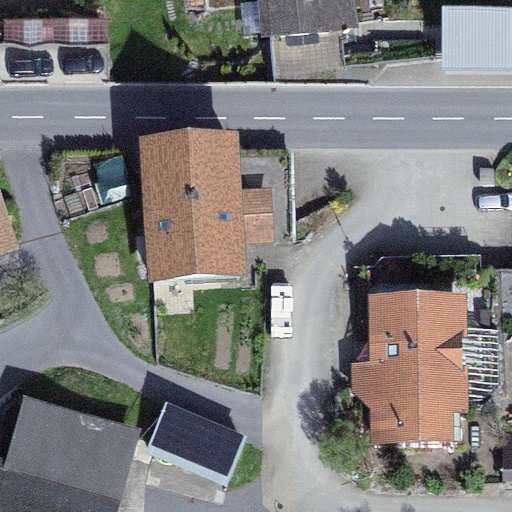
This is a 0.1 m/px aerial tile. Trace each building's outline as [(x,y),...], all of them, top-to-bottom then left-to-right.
[(187,0),(188,8),(209,12),(207,0),(187,0)] [(340,32),(353,30),(348,0),(207,0),(209,12),(245,9),(270,6),(272,36),(275,79),(344,71),(340,32)] [(248,39),(272,36),(270,6),(245,9),(248,39)] [(442,76),(511,76),(511,16),(443,16),(442,76)] [(10,26),(10,49),(110,49),(109,26),(10,26)] [(0,77),(13,85),(110,84),(110,49),(10,49),(5,49),(0,49),(0,77)] [(291,160),(233,160),(233,151),(146,156),(153,285),(241,280),(239,248),(293,245),(291,160)] [(397,447),(460,446),(459,334),(458,307),(377,308),(378,372),(378,390),(379,441),(397,441),(397,447)] [(460,446),(493,445),(491,334),(459,334),(460,446)] [(360,390),(378,390),(378,372),(360,372),(360,390)] [(0,511),(111,511),(131,439),(27,410),(7,481),(0,479),(0,511)] [(150,459),(225,487),(242,441),(167,413),(150,459)] [(504,476),(511,475),(511,436),(503,437),(504,476)]
